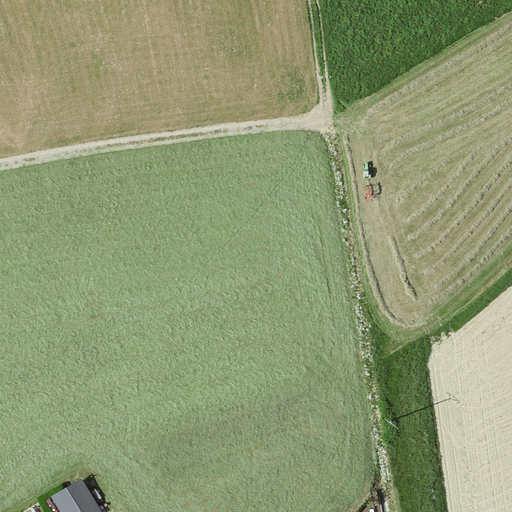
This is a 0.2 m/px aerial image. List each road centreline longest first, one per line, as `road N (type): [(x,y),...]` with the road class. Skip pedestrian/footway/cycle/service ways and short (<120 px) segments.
road 1 (track): [(395,511),(348,173),(324,120)]
road 2 (track): [(324,120),(0,163)]
road 3 (track): [(324,120),(312,0)]
